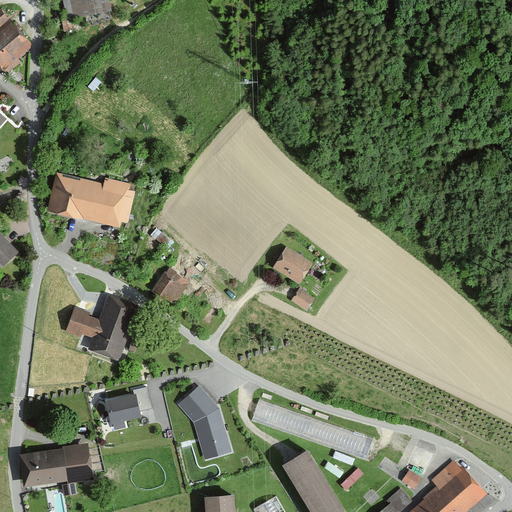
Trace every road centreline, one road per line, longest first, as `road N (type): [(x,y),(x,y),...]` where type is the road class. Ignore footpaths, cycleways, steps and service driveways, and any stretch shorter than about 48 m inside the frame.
road 1 (unclassified): [(511,491),(432,438),(266,384),(97,272),(44,256)]
road 2 (unclassified): [(44,256),(31,189),(38,0)]
road 3 (unclassified): [(19,511),(16,433),(44,256)]
road 4 (track): [(32,124),(86,53),(163,0)]
